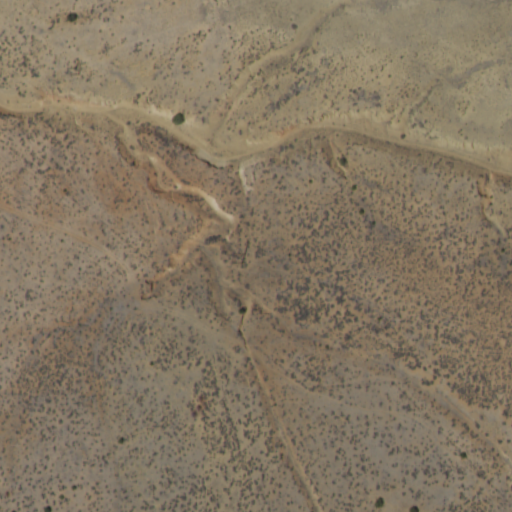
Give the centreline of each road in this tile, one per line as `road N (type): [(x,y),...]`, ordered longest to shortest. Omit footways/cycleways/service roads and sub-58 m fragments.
road 1 (track): [(511,509),(426,439),(140,299),(133,275),(158,239),(151,202),(32,75),(0,52)]
road 2 (track): [(133,275),(101,247),(0,203)]
